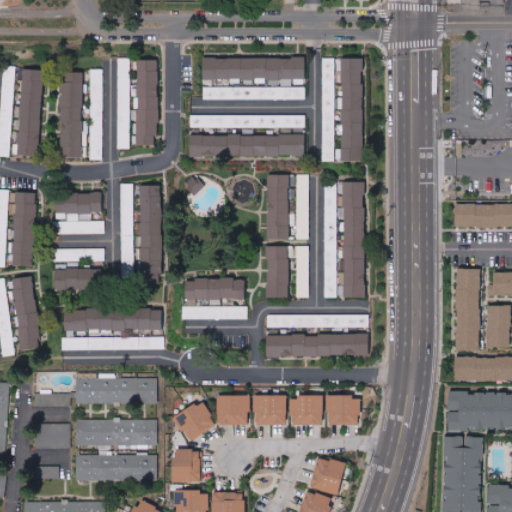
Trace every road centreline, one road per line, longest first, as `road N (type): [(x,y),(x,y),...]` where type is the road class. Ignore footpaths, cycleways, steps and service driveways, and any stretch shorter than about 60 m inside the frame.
road 1 (residential): [(0,34),(418,27)]
road 2 (tertiary): [(377,511),(415,375),(418,127)]
